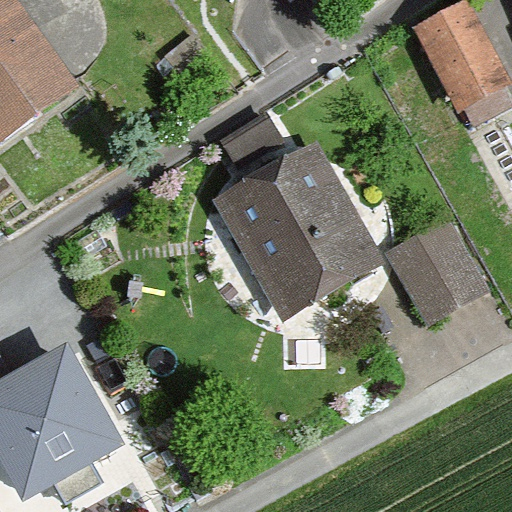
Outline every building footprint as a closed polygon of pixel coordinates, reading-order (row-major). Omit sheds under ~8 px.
[(26,0),(0,0),(0,153),(4,160),(95,94),(26,0)] [(511,115),(511,71),(483,6),(425,31),(470,133),(511,115)] [(325,136),(217,198),(294,333),(402,271),(396,261),(325,136)] [(442,334),(504,295),(457,222),(396,261),(402,271),(442,334)] [(115,460),(65,369),(0,404),(0,466),(24,510),(115,460)]
